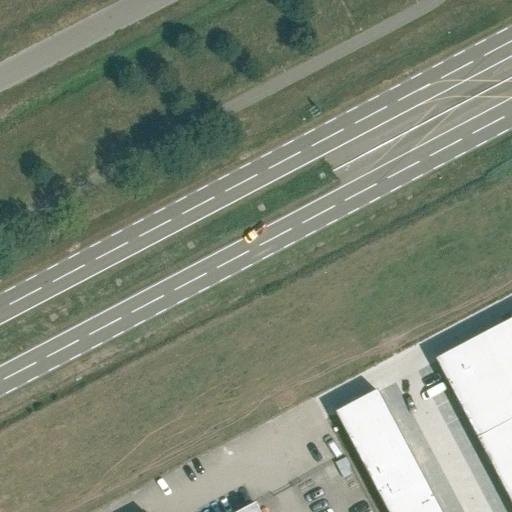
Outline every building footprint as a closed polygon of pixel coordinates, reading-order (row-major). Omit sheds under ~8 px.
[(511,321),(484,336),(498,363),(511,355),(511,321)] [(484,336),(435,362),(449,389),(498,363),(484,336)] [(511,355),(498,363),(511,390),(511,389),(511,355)] [(498,363),(449,389),(464,415),(511,390),(498,363)] [(511,390),(464,415),(478,442),(511,423),(511,390)] [(378,392),(335,415),(350,442),(392,419),(378,392)] [(392,419),(350,442),(364,468),(406,446),(392,419)] [(511,423),(478,442),(492,468),(511,457),(511,423)] [(406,446),(364,468),(377,495),(420,472),(406,446)] [(511,457),(492,468),(506,495),(511,491),(511,457)] [(420,472),(377,495),(386,511),(408,511),(434,499),(420,472)] [(441,511),(434,499),(408,511),(441,511)]
